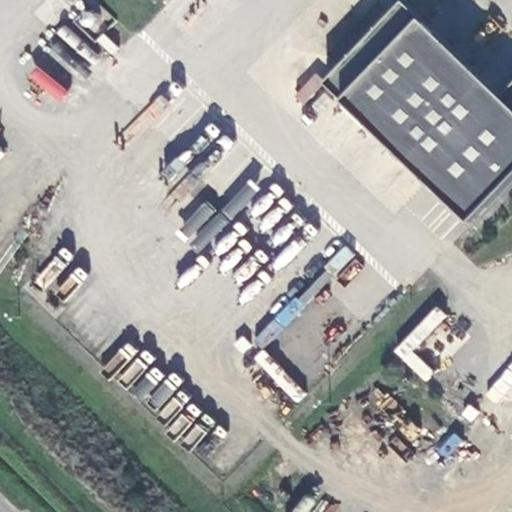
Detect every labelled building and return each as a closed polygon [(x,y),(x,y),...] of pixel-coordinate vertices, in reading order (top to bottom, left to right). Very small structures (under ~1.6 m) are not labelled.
[(511,181),(511,101),(506,95),(406,0),(404,0),(327,81),(474,222),(511,181)] [(37,66),(28,76),(57,100),(65,90),(37,66)] [(204,200),(179,230),(202,248),(226,218),(204,200)] [(436,307),(393,349),(421,378),(464,335),(436,307)] [(104,369),(128,387),(147,361),(123,344),(104,369)] [(497,399),(511,382),(511,362),(487,391),(497,399)] [(147,398),(156,408),(175,392),(166,381),(147,398)]
